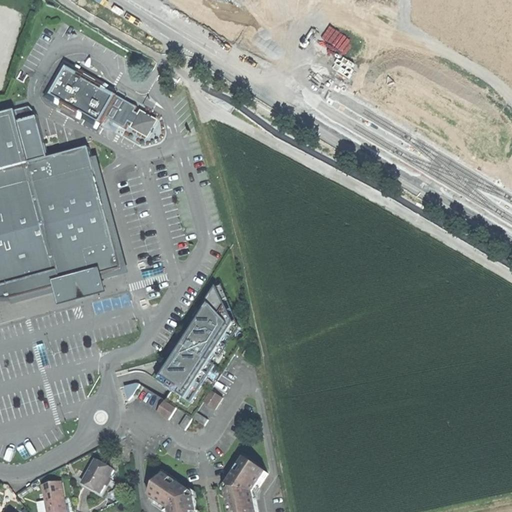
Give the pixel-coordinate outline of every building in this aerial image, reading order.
[(58,99),(103,123),(106,117),(119,95),(74,70),(73,71),(65,67),(61,75),(59,79),(51,93),(59,97),(58,99)] [(139,106),(119,95),(106,117),(127,129),(131,122),(135,124),(135,128),(147,135),(151,134),(157,124),(155,119),(145,113),(143,115),(136,112),(139,106)] [(430,118),(395,97),(387,111),(422,132),(430,118)] [(39,118),(31,108),(2,115),(1,110),(0,110),(0,299),(12,299),(15,307),(59,294),(63,309),(112,295),(109,284),(126,279),(96,168),(91,149),(50,160),(44,137),(39,118)] [(430,118),(422,132),(440,143),(453,121),(435,110),(430,118)] [(218,290),(166,379),(188,394),(229,326),(221,316),(226,307),(218,290)] [(212,390),(208,396),(220,404),(224,398),(212,390)] [(204,401),(216,409),(220,404),(208,396),(204,401)] [(158,412),(164,416),(172,404),(166,400),(158,412)] [(178,408),(172,404),(164,416),(170,420),(178,408)] [(198,412),(194,418),(205,425),(209,419),(198,412)] [(194,418),(188,414),(180,426),(186,430),(194,418)] [(243,457),(236,471),(239,473),(247,459),(243,457)] [(93,488),(103,494),(117,470),(99,459),(85,483),(93,488)] [(259,511),(259,510),(255,492),(269,472),(247,459),(239,473),(236,471),(232,478),(236,480),(232,486),(228,484),(226,489),(229,505),(232,504),(233,511),(259,511)] [(166,473),(164,476),(177,485),(179,483),(166,473)] [(195,511),(199,511),(196,497),(193,497),(194,494),(190,491),(187,494),(183,491),(185,487),(179,483),(177,485),(164,476),(150,496),(169,509),(169,511),(195,511)] [(68,511),(63,482),(44,486),(48,511),(68,511)]
